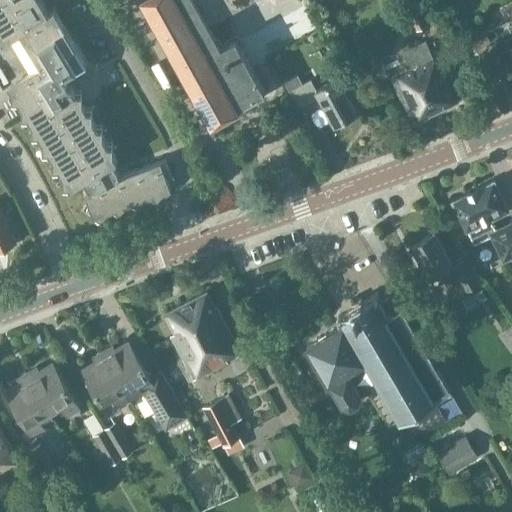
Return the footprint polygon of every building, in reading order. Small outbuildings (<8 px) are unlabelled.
[(0,0),(0,88),(10,82),(17,94),(16,95),(33,123),(33,132),(38,132),(43,141),(43,149),(48,149),(53,158),(53,167),(59,167),(63,175),(63,184),(69,184),(71,187),(81,181),(85,178),(89,186),(92,192),(86,195),(90,205),(87,207),(92,212),(94,217),(98,216),(102,219),(107,213),(116,209),(120,213),(126,206),(135,203),(139,206),(145,199),(154,196),(158,199),(164,192),(171,189),(169,182),(174,181),(166,159),(120,176),(118,169),(113,162),(117,160),(113,153),(113,144),(108,144),(103,136),(103,127),(97,127),(92,118),(92,109),(87,110),(75,89),(74,89),(65,75),(74,69),(79,77),(92,69),(55,8),(49,12),(41,0),(0,0)] [(144,0),(212,123),(240,107),(239,106),(266,91),(242,48),(243,48),(242,47),(236,37),(236,38),(234,35),(227,38),(217,19),(250,0),(144,0)] [(424,0),(415,0),(401,9),(415,31),(436,18),(424,0)] [(475,44),(485,64),(503,54),(510,68),(511,66),(511,30),(491,41),(489,37),(475,44)] [(393,81),(414,124),(460,102),(449,81),(444,70),(442,71),(427,42),(405,52),(413,67),(391,78),(393,81)] [(312,79),(290,91),(299,108),(320,97),(335,125),(357,113),(339,78),(317,90),(312,79)] [(494,181),(452,201),(467,230),(468,230),(475,243),(491,234),(501,255),(511,250),(511,221),(497,229),(492,218),(508,210),(494,181)] [(0,249),(17,242),(3,211),(1,211),(0,209),(0,249)] [(413,245),(431,276),(441,270),(448,282),(461,275),(468,288),(478,283),(463,257),(453,263),(435,232),(413,245)] [(483,289),(462,301),(467,310),(488,298),(483,289)] [(172,336),(194,379),(228,362),(226,356),(239,349),(217,306),(215,307),(208,292),(166,313),(177,333),(172,336)] [(353,306),(339,314),(343,322),(365,359),(390,402),(381,407),(390,425),(395,422),(452,389),(402,303),(400,304),(394,293),(393,292),(382,298),(378,292),(363,300),(362,297),(351,303),(353,306)] [(343,322),(306,343),(327,380),(329,379),(342,402),(352,405),(360,400),(362,392),(361,392),(369,387),(381,407),(390,402),(365,359),(343,322)] [(511,324),(499,333),(511,351),(511,324)] [(164,374),(163,375),(153,381),(129,342),(106,356),(133,400),(152,389),(173,425),(189,416),(164,374)] [(133,400),(106,356),(83,369),(111,414),(133,400)] [(56,363),(32,378),(53,413),(66,406),(72,415),(83,408),(56,363)] [(32,378),(10,391),(37,435),(48,429),(43,420),(53,413),(32,378)] [(223,443),(224,445),(240,436),(233,422),(242,417),(229,393),(204,406),(219,434),(223,443)] [(437,404),(406,422),(417,440),(448,421),(438,406),(437,404)] [(106,429),(123,456),(134,450),(117,422),(106,429)] [(0,473),(20,462),(0,426),(0,473)] [(106,429),(95,436),(112,463),(123,456),(106,429)] [(219,434),(208,439),(213,448),(223,443),(219,434)] [(466,435),(439,451),(450,471),(478,456),(466,435)] [(43,444),(30,451),(44,474),(56,466),(43,444)] [(332,511),(322,493),(314,497),(322,511),(332,511)]
